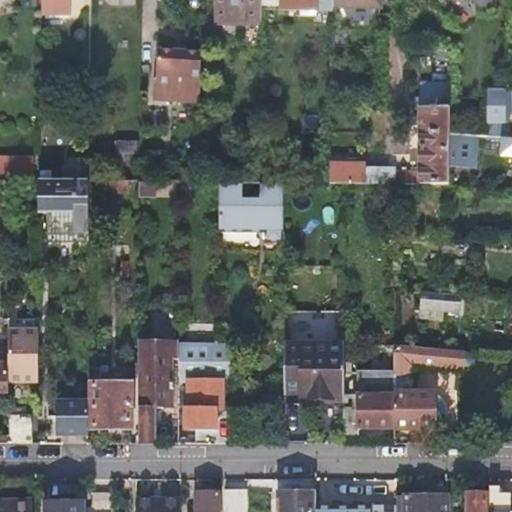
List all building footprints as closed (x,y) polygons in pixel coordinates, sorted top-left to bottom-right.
[(40,0),(40,14),(67,14),(67,0),(40,0)] [(214,0),(214,22),(260,22),(260,11),(260,0),(214,0)] [(260,0),(260,11),(330,12),(330,8),(329,0),(260,0)] [(329,0),(330,8),(377,9),(376,0),(329,0)] [(497,10),(496,0),(470,0),(471,0),(481,10),(497,10)] [(199,105),(199,54),(186,53),(186,46),(173,46),(173,52),(157,51),(156,83),(153,82),(152,103),(199,105)] [(364,167),(328,167),(328,185),(343,185),(393,185),(449,186),(449,164),(449,135),(450,86),(418,86),(417,175),(394,174),(394,172),(363,171),(364,167)] [(489,124),(489,138),(504,139),(511,140),(511,120),(511,115),(511,94),(505,94),(506,125),(489,124)] [(505,94),(489,94),(489,124),(506,125),(505,94)] [(142,110),(141,122),(161,123),(162,111),(142,110)] [(511,139),(511,140),(504,139),(502,156),(511,156),(511,139)] [(116,166),(140,166),(140,142),(107,142),(107,151),(116,151),(116,166)] [(90,183),(90,161),(69,161),(69,174),(64,174),(64,183),(90,183)] [(464,164),(449,164),(449,186),(464,187),(464,164)] [(177,173),(177,184),(178,184),(186,184),(198,184),(198,173),(177,173)] [(0,182),(0,195),(10,195),(10,183),(0,182)] [(89,235),(90,183),(64,183),(43,183),(43,216),(51,216),(51,236),(89,235)] [(131,183),(100,183),(100,195),(130,195),(131,183)] [(169,192),(169,184),(152,184),(152,192),(169,192)] [(218,184),(198,184),(186,184),(186,193),(218,193),(218,184)] [(258,184),(218,184),(218,193),(218,234),(265,234),(265,244),(283,245),(283,185),(258,184)] [(462,297),(424,294),(423,312),(461,315),(462,297)] [(9,350),(9,379),(35,379),(36,328),(10,328),(9,350)] [(137,361),(137,409),(153,409),(173,410),(172,360),(178,360),(178,344),(137,344),(137,361)] [(284,345),(284,396),(304,396),(304,402),(343,402),(343,344),(284,345)] [(466,354),(393,348),(393,375),(393,388),(410,388),(410,365),(465,370),(466,354)] [(9,350),(0,350),(0,394),(9,394),(9,379),(9,350)] [(357,431),(393,431),(393,394),(393,388),(393,375),(358,375),(358,397),(353,397),(353,412),(358,412),(357,431)] [(229,445),(229,409),(224,409),(224,383),(188,383),(188,410),(184,410),(184,431),(196,431),(195,445),(229,445)] [(132,385),(93,384),(93,430),(132,430),(132,385)] [(393,394),(393,431),(434,431),(434,394),(393,394)] [(54,433),(88,434),(88,402),(55,401),(54,433)] [(137,409),(137,421),(136,445),(153,445),(153,421),(153,409),(137,409)] [(353,412),(343,412),(343,445),(357,445),(357,431),(358,412),(353,412)] [(489,490),(489,511),(511,511),(511,496),(501,496),(501,490),(489,490)] [(246,511),(246,492),(225,492),(224,511),(246,511)] [(316,511),(317,508),(317,493),(281,493),(280,511),(316,511)] [(468,494),(467,511),(485,511),(486,494),(468,494)] [(219,511),(220,495),(197,495),(197,511),(219,511)] [(406,511),(407,499),(396,499),(396,511),(406,511)] [(406,511),(447,511),(448,499),(407,499),(406,511)] [(31,511),(31,502),(0,501),(0,511),(31,511)] [(135,507),(134,511),(180,511),(180,501),(151,501),(151,507),(135,507)]
